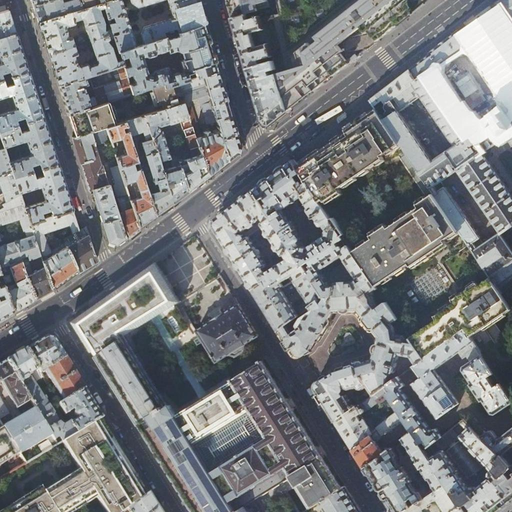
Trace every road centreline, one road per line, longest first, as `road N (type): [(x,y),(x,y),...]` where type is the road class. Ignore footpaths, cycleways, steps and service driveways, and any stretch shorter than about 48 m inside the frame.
road 1 (residential): [(190,212),(376,511)]
road 2 (residential): [(20,0),(109,270)]
road 3 (secondary): [(466,0),(258,160)]
road 4 (residential): [(173,511),(49,311)]
road 5 (residential): [(258,160),(212,0)]
